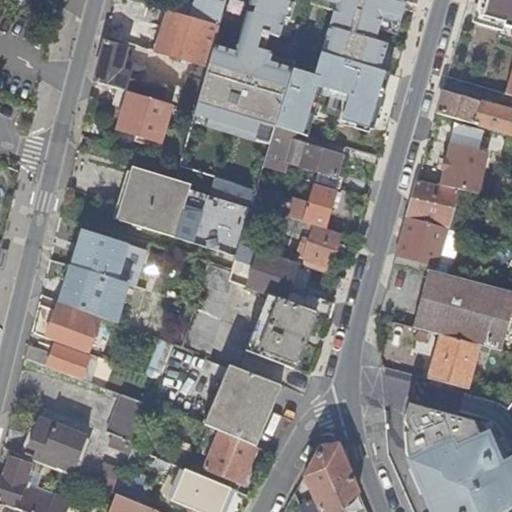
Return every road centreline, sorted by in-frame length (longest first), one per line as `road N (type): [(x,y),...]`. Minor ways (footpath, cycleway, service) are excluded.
road 1 (residential): [(353,370),(446,0)]
road 2 (residential): [(57,164),(0,377)]
road 3 (residential): [(96,0),(57,164)]
road 4 (unclassified): [(353,370),(301,442),(269,511)]
road 5 (residential): [(391,511),(367,449),(353,370)]
